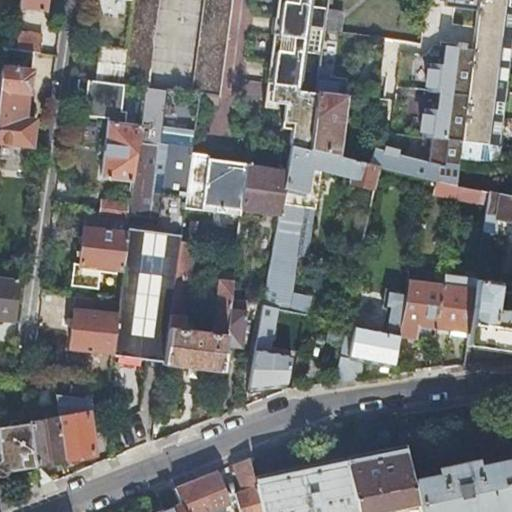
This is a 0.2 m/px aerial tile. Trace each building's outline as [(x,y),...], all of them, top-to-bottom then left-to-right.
[(20,0),(19,7),(44,10),(45,0),(20,0)] [(122,65),(98,62),(95,80),(123,84),(140,86),(144,87),(155,0),(130,0),(124,49),(122,65)] [(217,95),(229,0),(203,0),(190,93),(197,94),(217,96),(217,95)] [(275,0),(265,75),(262,100),(282,103),(279,126),(283,126),(281,143),(289,145),(306,149),(308,141),(293,139),(295,119),(310,121),(318,61),(303,59),(305,40),(320,41),(321,40),(322,28),(323,19),(308,17),(310,0),(275,0)] [(370,148),(366,164),(376,166),(384,168),(422,177),(431,179),(454,184),(459,137),(476,0),(455,0),(434,163),(370,148)] [(511,0),(476,0),(459,137),(498,143),(511,31),(511,0)] [(32,51),(39,52),(41,35),(16,31),(14,49),(32,51)] [(308,141),(306,149),(306,150),(334,156),(343,97),(327,95),(333,42),(321,40),(320,41),(318,61),(310,121),(308,141)] [(100,46),(98,62),(122,65),(124,49),(100,46)] [(28,94),(32,51),(14,49),(4,47),(4,48),(1,77),(0,86),(0,143),(31,146),(34,120),(23,119),(25,94),(28,94)] [(140,86),(123,84),(122,96),(138,98),(140,86)] [(144,87),(140,86),(138,98),(135,126),(133,144),(155,149),(162,89),(144,87)] [(190,93),(162,89),(155,149),(133,144),(133,149),(165,154),(166,146),(189,149),(197,94),(190,93)] [(133,144),(135,126),(105,122),(98,177),(129,181),(133,149),(133,144)] [(306,149),(289,145),(284,170),(281,188),(280,193),(277,214),(267,268),(264,286),(261,305),(276,308),(286,310),(303,313),(303,315),(305,316),(309,295),(290,291),(297,255),(307,257),(321,171),(349,177),(348,181),(372,187),(374,176),(376,166),(366,164),(334,156),(306,150),(306,149)] [(125,220),(120,269),(116,302),(111,352),(110,355),(161,363),(173,275),(177,241),(181,209),(189,153),(189,149),(166,146),(165,154),(133,149),(129,181),(127,204),(125,220)] [(207,156),(189,153),(181,209),(238,215),(239,209),(244,164),(240,163),(240,168),(205,165),(207,156)] [(267,167),(244,163),(244,164),(239,209),(277,214),(280,193),(281,188),(284,170),(272,168),(273,164),(268,162),(267,167)] [(384,168),(376,166),(374,176),(382,177),(384,168)] [(452,196),(454,184),(431,179),(429,191),(452,196)] [(476,188),(454,184),(452,196),(474,200),(476,188)] [(511,194),(488,190),(482,229),(495,230),(498,214),(511,216),(511,194)] [(101,200),(99,216),(125,220),(127,204),(101,200)] [(99,216),(98,216),(96,231),(81,229),(77,263),(71,262),(68,284),(95,288),(97,267),(120,269),(125,220),(99,216)] [(188,276),(173,275),(161,363),(160,365),(184,368),(188,368),(194,369),(219,372),(223,345),(227,308),(228,298),(231,273),(217,271),(210,332),(189,330),(189,324),(182,323),(188,276)] [(0,319),(12,321),(17,280),(0,277),(0,319)] [(433,327),(440,283),(405,278),(400,310),(399,320),(396,335),(414,338),(414,334),(432,337),(433,327)] [(476,279),(475,288),(469,329),(467,345),(511,349),(511,298),(510,313),(492,311),(496,281),(476,279)] [(475,288),(440,283),(433,327),(432,337),(429,358),(444,360),(448,332),(447,331),(448,329),(453,329),(453,328),(469,329),(475,288)] [(116,302),(72,296),(71,310),(72,310),(68,348),(111,352),(116,302)] [(276,308),(261,305),(246,392),(285,387),(290,356),(268,352),(273,323),(279,322),(301,326),(303,315),(303,313),(286,310),(276,308)] [(391,367),(396,335),(399,320),(400,310),(376,306),(361,320),(360,327),(354,326),(349,351),(340,349),(334,382),(358,379),(361,360),(391,367)] [(244,309),(227,308),(223,345),(240,347),(244,309)] [(342,342),(346,321),(331,318),(327,339),(342,342)] [(188,368),(184,368),(183,377),(193,378),(194,369),(188,368)] [(57,417),(64,459),(93,454),(85,412),(83,398),(53,395),(57,417)] [(9,465),(34,466),(34,465),(27,422),(18,424),(17,422),(16,419),(12,418),(10,419),(8,422),(9,426),(5,427),(2,411),(0,410),(0,473),(1,473),(4,472),(6,469),(6,466),(5,463),(9,465)] [(34,465),(64,459),(57,417),(27,422),(34,465)] [(416,511),(415,505),(409,479),(401,443),(342,456),(354,511),(416,511)] [(260,511),(253,477),(248,456),(232,463),(240,490),(232,493),(237,511),(260,511)] [(354,511),(342,456),(253,477),(260,511),(354,511)] [(511,457),(474,465),(472,459),(437,466),(438,473),(409,479),(415,505),(416,511),(488,511),(511,507),(511,457)] [(181,503),(183,511),(221,511),(220,506),(227,503),(227,499),(215,469),(175,485),(181,503)] [(174,491),(155,498),(160,511),(178,504),(174,491)] [(161,511),(183,511),(181,503),(161,511)]
